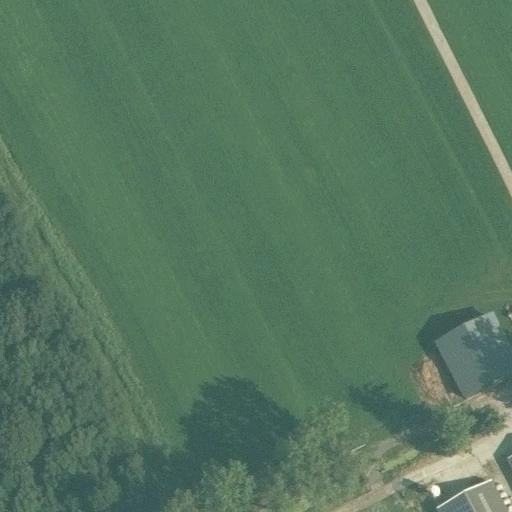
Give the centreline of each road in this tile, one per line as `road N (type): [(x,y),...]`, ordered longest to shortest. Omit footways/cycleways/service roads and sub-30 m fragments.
road 1 (track): [(185,511),(0,160)]
road 2 (track): [(511,398),(257,511)]
road 3 (track): [(417,0),(511,188)]
